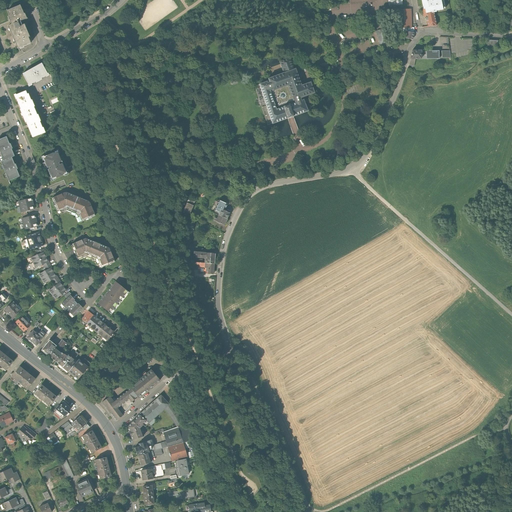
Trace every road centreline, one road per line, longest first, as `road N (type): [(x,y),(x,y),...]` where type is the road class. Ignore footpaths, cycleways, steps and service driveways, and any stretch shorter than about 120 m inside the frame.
road 1 (unclassified): [(511,35),(419,34),(371,144),(351,169),(248,194),(220,261),(226,353),(166,381),(110,432)]
road 2 (residential): [(0,89),(42,192),(54,246),(88,303)]
road 3 (track): [(511,416),(491,434),(325,510),(309,509)]
